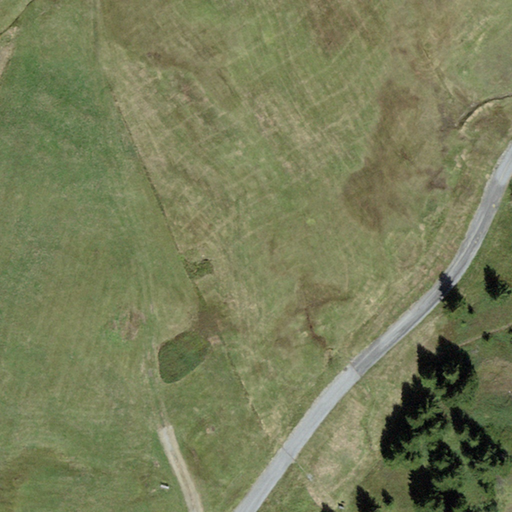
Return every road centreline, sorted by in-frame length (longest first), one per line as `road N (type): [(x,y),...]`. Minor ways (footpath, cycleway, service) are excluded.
road 1 (track): [(193,511),(163,430),(121,171),(70,0)]
road 2 (track): [(511,156),(461,257),(419,309),(351,370),(242,511)]
road 3 (track): [(121,171),(0,113)]
